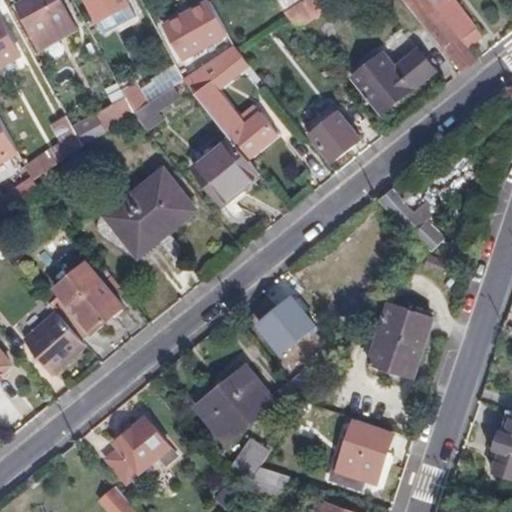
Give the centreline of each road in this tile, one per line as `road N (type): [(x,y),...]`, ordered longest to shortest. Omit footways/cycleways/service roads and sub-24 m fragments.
road 1 (residential): [(0,476),(511,64)]
road 2 (residential): [(511,230),(418,511)]
